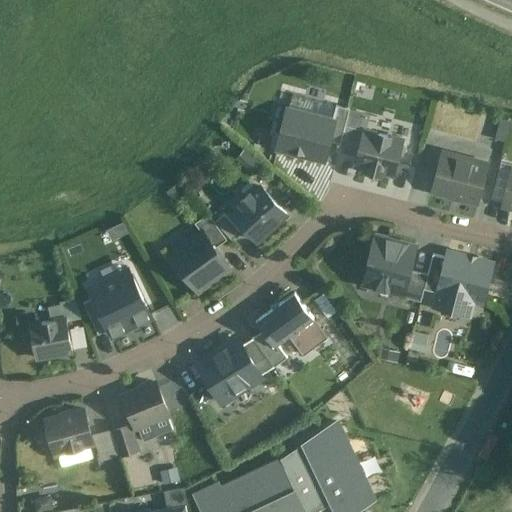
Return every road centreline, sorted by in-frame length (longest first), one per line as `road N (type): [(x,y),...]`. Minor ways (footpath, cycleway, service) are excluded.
road 1 (residential): [(0,394),(65,385),(173,348),(236,307),(341,201),(511,249)]
road 2 (residential): [(511,359),(432,511)]
